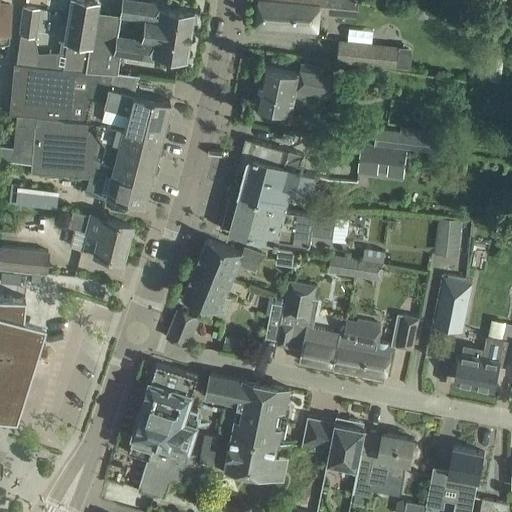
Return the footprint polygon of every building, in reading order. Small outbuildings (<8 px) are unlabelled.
[(59,41),(66,41),(62,68),(85,70),(88,48),(87,48),(88,45),(89,45),(95,11),(96,2),(86,0),(70,0),(67,26),(62,25),(58,28),(57,37),(59,41)] [(259,0),(257,28),(277,30),(317,34),(319,13),(357,16),(358,0),(259,0)] [(0,43),(8,42),(11,5),(0,4),(0,43)] [(38,8),(23,6),(19,34),(35,36),(38,8)] [(139,37),(136,55),(151,58),(152,54),(185,59),(193,11),(159,6),(157,21),(142,19),(139,37)] [(88,48),(85,70),(112,72),(116,72),(119,53),(114,52),(116,33),(119,15),(119,14),(95,11),(89,45),(88,45),(87,48),(88,48)] [(35,36),(19,34),(16,63),(37,66),(38,54),(35,36)] [(338,60),(397,66),(400,45),(340,39),(338,60)] [(112,72),(85,70),(62,68),(37,66),(16,63),(13,62),(8,112),(34,115),(34,121),(10,119),(6,160),(30,163),(30,172),(88,177),(89,174),(109,179),(105,195),(143,205),(169,101),(108,85),(112,72)] [(256,104),(276,108),(292,112),(296,90),(328,96),(334,69),(301,62),(299,71),(265,64),(256,104)] [(377,126),(375,143),(446,151),(448,130),(402,125),(401,129),(377,126)] [(247,173),(241,195),(274,205),(274,204),(281,181),(311,189),(316,173),(299,169),(304,152),(290,149),(246,136),(237,170),(247,173)] [(450,143),(449,152),(458,153),(459,144),(450,143)] [(400,174),(404,148),(391,147),(390,154),(361,151),(359,169),(389,173),(389,170),(400,171),(400,174)] [(0,169),(0,180),(8,181),(9,170),(0,169)] [(311,245),(312,232),(333,235),(336,214),(315,212),(291,209),(274,204),(274,205),(241,195),(231,193),(222,225),(241,230),(266,237),(275,239),(274,241),(279,242),(279,241),(311,245)] [(84,232),(80,248),(120,259),(129,224),(102,217),(101,218),(71,210),(67,225),(83,230),(83,232),(84,232)] [(458,253),(462,219),(439,216),(435,251),(458,253)] [(262,253),(244,247),(242,251),(207,237),(196,265),(233,278),(238,263),(256,270),(262,253)] [(0,244),(0,267),(47,272),(49,250),(0,244)] [(345,255),(342,272),(356,275),(359,257),(345,255)] [(359,257),(356,275),(370,277),(373,260),(362,258),(360,258),(359,257)] [(183,296),(225,313),(232,297),(226,295),(233,278),(196,265),(183,296)] [(2,271),(1,280),(19,283),(21,273),(2,271)] [(445,274),(435,321),(462,327),(471,280),(445,274)] [(278,338),(277,342),(292,345),(298,319),(309,321),(315,317),(319,297),(314,296),(317,283),(290,278),(285,304),(278,338)] [(0,414),(15,416),(44,324),(22,317),(24,296),(0,293),(0,414)] [(285,304),(273,301),(266,336),(278,338),(285,304)] [(179,307),(167,336),(189,344),(201,315),(179,307)] [(397,344),(414,347),(420,316),(404,313),(397,344)] [(333,366),(385,377),(394,342),(378,339),(382,321),(358,316),(358,319),(347,317),(344,332),(340,331),(333,366)] [(302,347),(300,360),(333,366),(340,331),(314,326),(307,325),(302,347)] [(511,370),(511,339),(488,335),(486,347),(463,343),(456,379),(494,386),(499,362),(508,364),(507,369),(511,370)] [(199,374),(167,364),(157,361),(151,379),(142,407),(129,449),(149,456),(139,488),(166,492),(170,479),(180,482),(198,471),(212,463),(188,456),(190,447),(199,421),(201,415),(199,414),(200,411),(199,409),(189,406),(193,393),(199,374)] [(211,371),(207,389),(210,396),(239,401),(240,402),(244,378),(211,371)] [(236,413),(233,431),(279,440),(279,439),(283,440),(286,423),(290,407),(285,406),(289,387),(244,378),(240,402),(239,401),(236,413)] [(308,414),(302,444),(329,450),(336,419),(308,414)] [(329,450),(327,461),(358,467),(361,451),(367,425),(362,425),(363,420),(348,417),(348,422),(336,419),(329,450)] [(226,465),(224,472),(241,476),(242,469),(252,471),(272,475),(276,453),(279,440),(233,431),(226,465)] [(372,495),(374,482),(386,484),(388,473),(403,476),(406,460),(410,461),(411,457),(415,437),(384,431),(379,454),(361,451),(358,467),(353,491),(372,495)] [(212,454),(216,444),(208,441),(204,452),(212,454)] [(449,469),(446,487),(457,489),(455,498),(456,498),(456,500),(453,511),(472,511),(475,496),(478,479),(479,479),(480,478),(481,470),(485,451),(454,445),(449,469)] [(508,511),(509,501),(483,496),(481,509),(480,511),(508,511)] [(407,499),(404,511),(425,511),(427,503),(427,500),(426,503),(407,499)]
